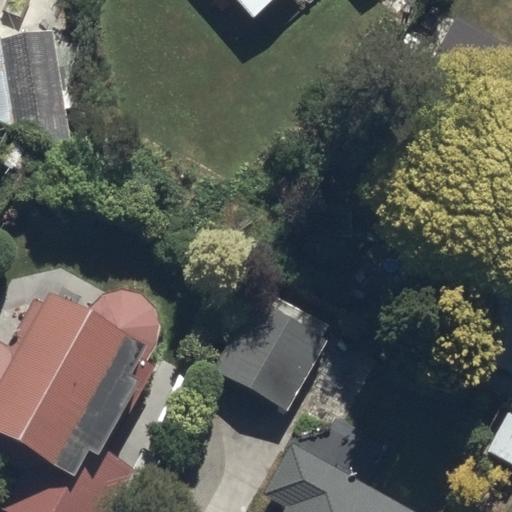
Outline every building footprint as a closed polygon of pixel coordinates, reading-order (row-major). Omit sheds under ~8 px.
[(236,0),(255,21),(279,0),(236,0)] [(52,46),(0,53),(0,123),(69,159),(52,46)] [(150,363),(53,310),(23,364),(0,350),(0,505),(12,511),(105,511),(123,481),(93,465),(150,363)] [(511,311),(498,368),(511,371),(511,311)] [(248,315),(215,381),(287,417),(320,350),(248,315)] [(387,511),(289,458),(263,504),(278,511),(387,511)]
